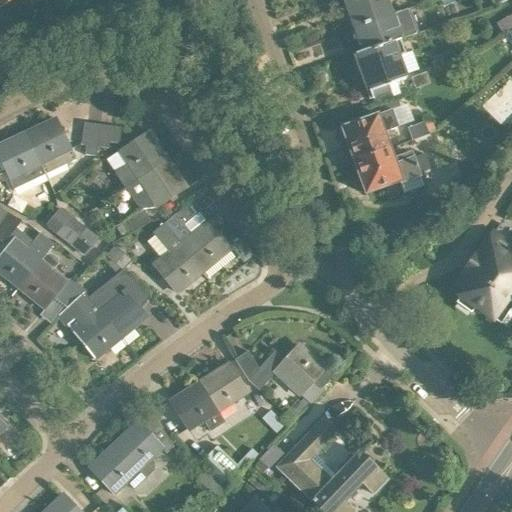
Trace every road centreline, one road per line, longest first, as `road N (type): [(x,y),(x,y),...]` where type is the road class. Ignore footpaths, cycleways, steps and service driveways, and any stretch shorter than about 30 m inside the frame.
road 1 (residential): [(511,445),(425,381),(370,326),(256,0)]
road 2 (residential): [(0,113),(71,79),(129,83),(160,100),(279,277)]
road 3 (residential): [(64,448),(168,350),(279,277)]
